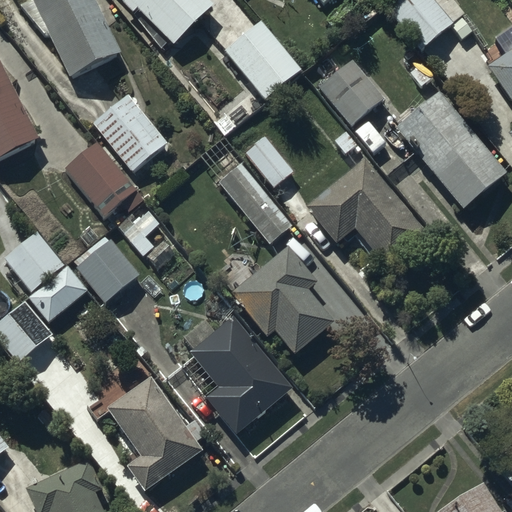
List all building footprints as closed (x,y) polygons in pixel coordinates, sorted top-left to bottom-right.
[(93,0),(37,0),(31,3),(68,83),(120,59),(93,0)] [(122,0),(124,2),(120,6),(132,17),(135,14),(172,50),(212,9),(202,0),(122,0)] [(452,28),(429,0),(404,0),(387,14),(420,54),(450,29),(461,43),(472,34),(461,20),(452,28)] [(260,26),(223,55),(263,105),(300,76),(260,26)] [(511,30),(494,44),(505,59),(485,73),(511,110),(511,135),(507,139),(511,145),(511,30)] [(352,64),(318,91),(350,131),(384,103),(352,64)] [(0,66),(0,163),(37,146),(0,66)] [(128,99),(92,127),(131,177),(167,148),(128,99)] [(439,99),(395,134),(461,215),(505,180),(439,99)] [(265,141),(244,157),(272,192),(292,176),(265,141)] [(97,147),(64,172),(103,222),(122,207),(128,216),(142,205),(97,147)] [(365,165),(306,211),(335,249),(354,235),(385,274),(426,243),(365,165)] [(240,167),(217,186),(268,249),(291,231),(240,167)] [(37,237),(4,263),(30,297),(64,271),(37,237)] [(78,270),(75,272),(103,308),(137,282),(105,240),(74,265),(78,270)] [(288,251),(230,297),(266,341),(274,334),(293,358),(332,327),(307,295),(316,287),(288,251)] [(87,296),(66,271),(27,302),(48,328),(87,296)] [(0,345),(18,367),(51,340),(23,306),(0,324),(0,345)] [(205,325),(183,343),(192,355),(189,358),(217,393),(204,403),(233,440),(290,394),(232,323),(214,337),(205,325)] [(151,384),(107,414),(140,462),(126,472),(143,497),(201,457),(195,447),(205,440),(195,425),(184,432),(151,384)] [(511,449),(499,460),(507,471),(501,475),(509,486),(511,484),(511,449)] [(89,468),(25,494),(32,511),(98,511),(93,498),(101,495),(89,468)] [(497,511),(483,489),(446,511),(497,511)]
